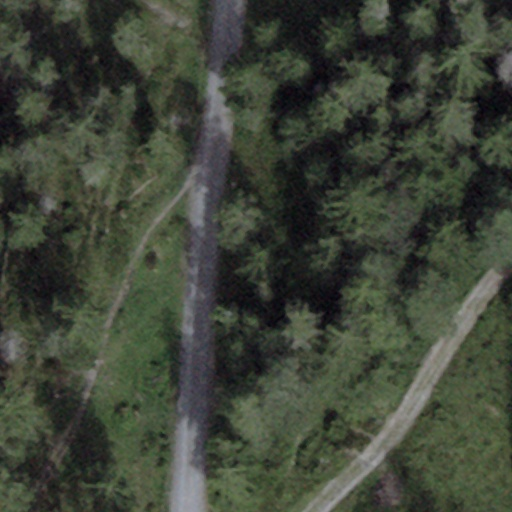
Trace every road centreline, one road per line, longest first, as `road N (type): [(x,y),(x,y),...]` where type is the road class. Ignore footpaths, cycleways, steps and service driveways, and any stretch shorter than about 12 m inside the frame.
road 1 (track): [(193,511),(212,165),(231,0)]
road 2 (track): [(314,511),(388,442),(511,245)]
